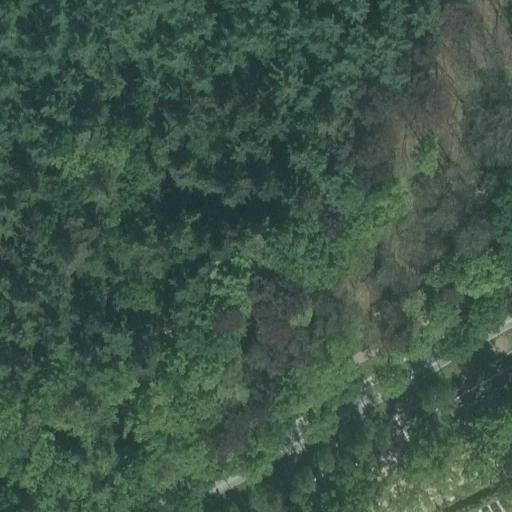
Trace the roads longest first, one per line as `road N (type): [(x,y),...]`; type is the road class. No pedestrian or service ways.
road 1 (track): [(479,35),(399,225),(367,266),(299,309),(143,370),(0,398)]
road 2 (track): [(0,99),(202,111),(351,58),(511,27)]
road 3 (secondary): [(259,511),(511,367)]
road 4 (track): [(172,0),(128,14),(49,2)]
